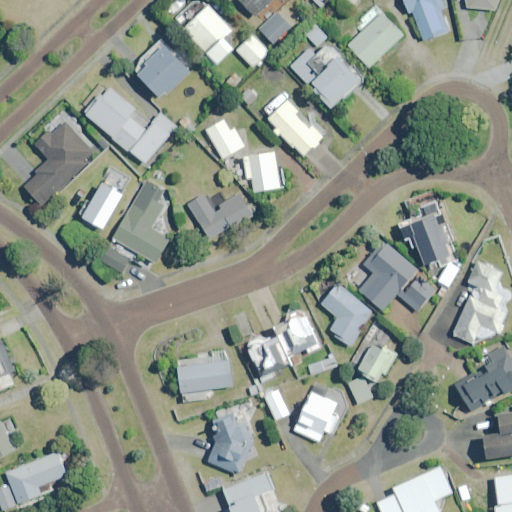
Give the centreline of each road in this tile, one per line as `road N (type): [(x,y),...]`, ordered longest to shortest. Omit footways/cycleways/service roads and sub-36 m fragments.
road 1 (residential): [(349,171),(444,91),(477,95),(495,112),(498,143),(490,159)]
road 2 (tertiary): [(106,322),(171,477)]
road 3 (tertiary): [(132,494),(69,340)]
road 4 (residential): [(374,455),(404,405),(413,404),(437,433),(432,444),(398,459)]
road 5 (residential): [(106,322),(251,275)]
road 6 (tertiary): [(0,217),(75,275),(106,322)]
road 7 (residential): [(373,191),(308,253),(251,275)]
road 8 (residential): [(251,275),(277,238),(349,171)]
road 9 (residential): [(97,43),(0,138)]
road 10 (residential): [(490,159),(469,170),(413,171),(373,191)]
